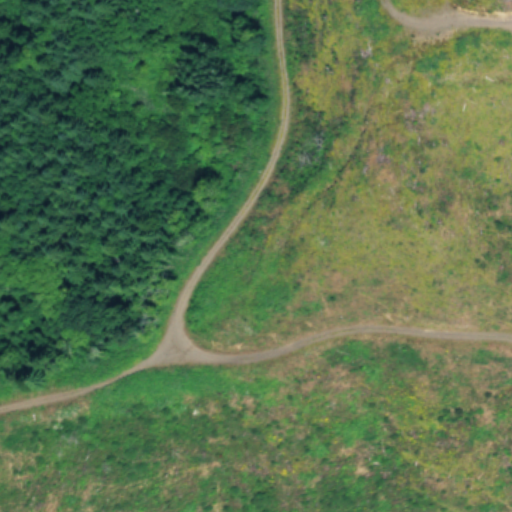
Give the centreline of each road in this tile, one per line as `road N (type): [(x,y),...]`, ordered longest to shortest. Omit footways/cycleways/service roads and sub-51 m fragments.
road 1 (track): [(0,369),(78,344),(155,332),(236,163),(261,0)]
road 2 (track): [(511,346),(456,336),(206,377),(158,369),(145,352),(155,332)]
